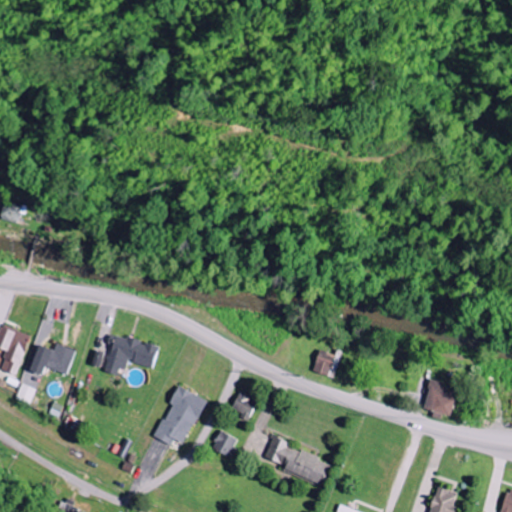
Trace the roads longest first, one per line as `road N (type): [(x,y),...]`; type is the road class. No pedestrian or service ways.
road 1 (tertiary): [(0,283),(145,309),(277,377),(453,435),(511,446)]
road 2 (residential): [(240,358),(194,450),(130,498),(107,499),(0,435)]
